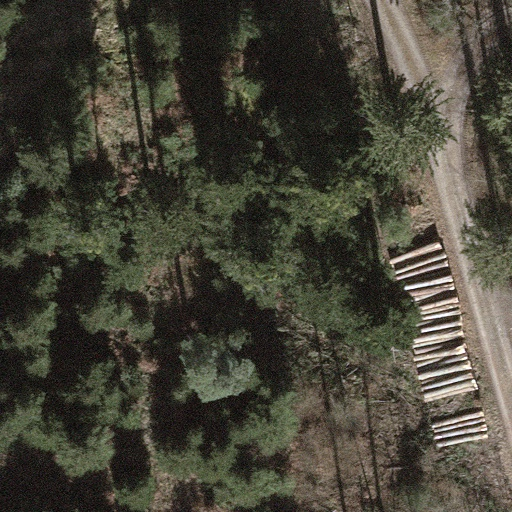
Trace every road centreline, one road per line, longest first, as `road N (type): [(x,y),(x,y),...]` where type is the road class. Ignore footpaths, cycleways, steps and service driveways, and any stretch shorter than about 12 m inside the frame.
road 1 (track): [(511,396),(439,131),(385,0)]
road 2 (track): [(439,131),(462,63),(511,21)]
